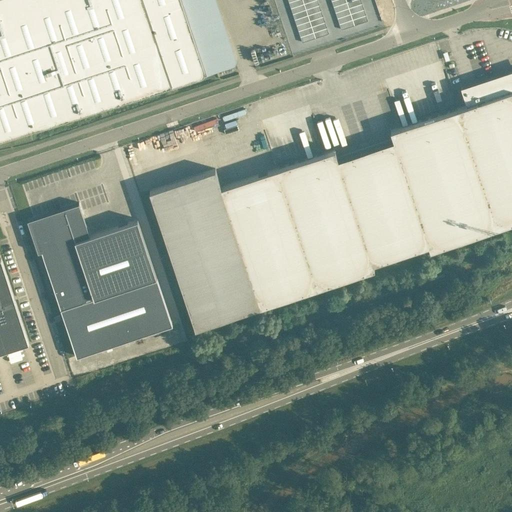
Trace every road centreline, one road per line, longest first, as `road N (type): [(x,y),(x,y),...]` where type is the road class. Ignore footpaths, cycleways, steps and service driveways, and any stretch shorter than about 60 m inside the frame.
road 1 (primary): [(0,511),(511,319)]
road 2 (primary): [(511,299),(0,490)]
road 3 (unclassified): [(410,35),(0,174)]
